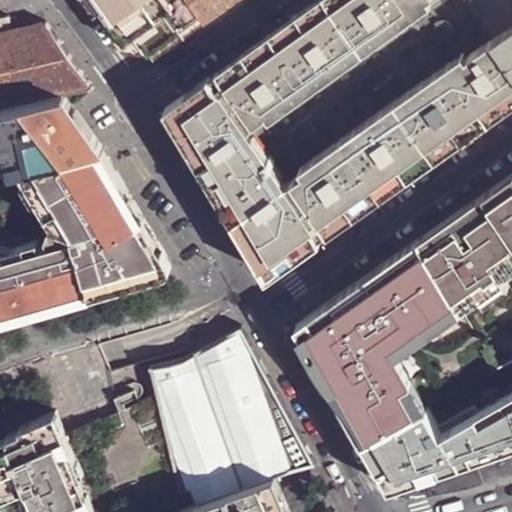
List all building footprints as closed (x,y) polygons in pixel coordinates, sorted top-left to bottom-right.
[(201,12),(193,0),(101,0),(104,3),(112,15),(127,35),(136,28),(145,41),(149,47),(201,12)] [(428,0),(321,0),(171,107),(271,269),(418,167),(511,100),(511,66),(492,39),(288,181),(251,125),(428,0)] [(207,18),(231,0),(193,0),(201,12),(207,18)] [(492,39),(464,0),(428,0),(251,125),(288,181),(492,39)] [(511,24),(511,0),(464,0),(492,39),(511,24)] [(154,55),(207,18),(201,12),(149,47),(154,55)] [(0,32),(14,30),(10,15),(0,17),(0,32)] [(143,43),(145,41),(136,28),(127,35),(112,15),(109,18),(125,42),(143,43)] [(63,89),(92,81),(48,22),(35,25),(14,30),(0,32),(0,77),(6,105),(63,89)] [(511,24),(492,39),(511,66),(511,24)] [(0,106),(0,172),(104,149),(63,89),(6,105),(0,106)] [(0,318),(176,269),(104,149),(0,172),(0,318)] [(511,172),(479,195),(420,238),(444,276),(493,362),(511,351),(511,172)] [(420,238),(298,324),(363,439),(432,401),(495,365),(493,362),(444,276),(420,238)] [(314,458),(243,325),(185,358),(153,365),(159,391),(179,484),(191,482),(195,498),(276,471),(314,458)] [(390,484),(511,442),(511,389),(446,427),(432,401),(363,439),(361,440),(364,444),(370,451),(390,484)] [(179,484),(159,391),(65,431),(55,408),(19,424),(21,427),(7,433),(10,440),(1,444),(0,443),(0,495),(0,496),(9,492),(18,496),(20,501),(25,511),(293,511),(276,471),(195,498),(191,482),(179,484)] [(5,508),(20,501),(18,496),(9,492),(0,496),(5,508)]
